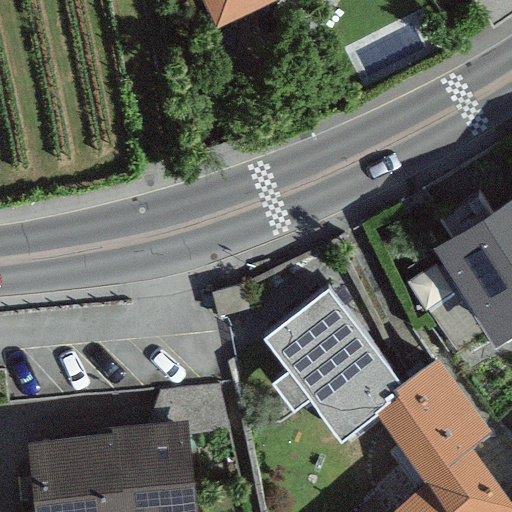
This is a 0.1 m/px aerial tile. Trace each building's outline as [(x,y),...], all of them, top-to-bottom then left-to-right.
[(210,0),(217,14),(245,0),(210,0)] [(511,184),(429,237),(489,332),(496,342),(511,331),(511,184)] [(394,378),(400,374),(326,279),(263,328),(342,430),(377,403),(374,399),(397,382),(394,378)] [(377,403),(427,471),(470,435),(490,420),(437,347),(400,374),(394,378),(397,382),(374,399),(377,403)] [(194,511),(185,418),(27,434),(34,511),(194,511)] [(495,511),(511,498),(511,493),(470,435),(427,471),(457,511),(495,511)] [(457,511),(427,471),(381,511),(457,511)]
